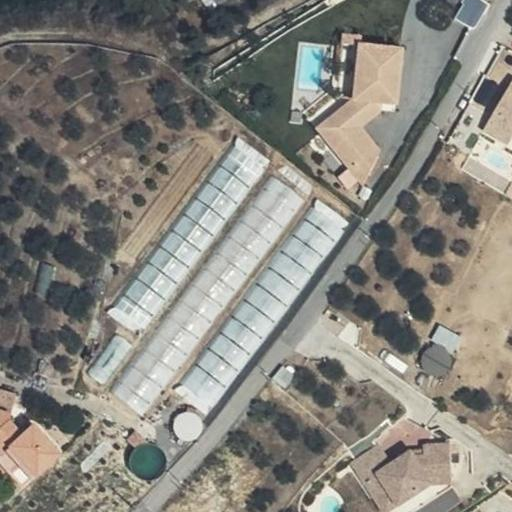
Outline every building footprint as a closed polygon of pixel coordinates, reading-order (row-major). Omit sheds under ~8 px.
[(356,98),(360,43),(343,42),(340,97),(313,118),(351,165),(377,145),(362,125),(343,140),(328,122),(356,98)] [(400,46),(360,43),(356,98),(328,122),(343,140),(362,125),(381,109),(382,101),(383,90),(397,91),(400,46)] [(511,86),(487,130),(511,144),(511,142),(511,86)] [(397,91),(383,90),(382,101),(396,102),(397,91)] [(377,145),(351,165),(363,180),(380,148),(377,145)] [(320,198),(185,381),(215,403),(351,221),(320,198)] [(421,362),(442,376),(466,341),(445,327),(421,362)] [(135,362),(107,394),(135,418),(163,385),(135,362)] [(0,455),(0,458),(14,472),(22,463),(36,476),(62,447),(36,424),(24,437),(9,422),(12,416),(0,410),(0,450),(2,452),(0,455)] [(382,451),(357,465),(363,475),(374,468),(392,499),(424,481),(448,481),(447,440),(421,442),(421,449),(411,451),(408,446),(386,458),(382,451)] [(421,442),(408,446),(411,451),(421,449),(421,442)] [(22,463),(14,472),(28,484),(36,476),(22,463)] [(374,468),(363,475),(383,511),(390,511),(448,481),(424,481),(392,499),(374,468)]
